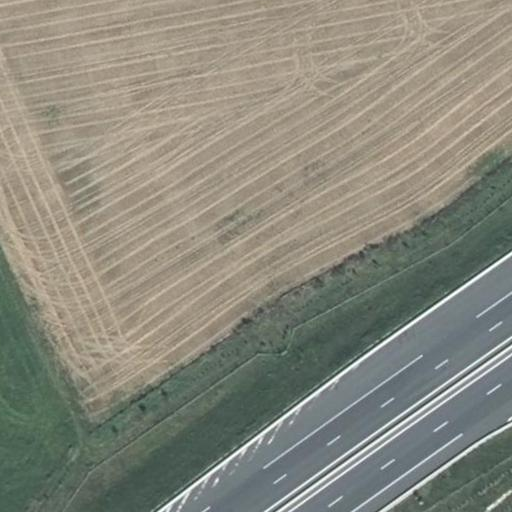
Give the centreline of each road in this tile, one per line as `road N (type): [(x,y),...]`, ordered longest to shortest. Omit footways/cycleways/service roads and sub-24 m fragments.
road 1 (motorway): [(511,307),(224,511)]
road 2 (motorway): [(313,511),(511,370)]
road 3 (track): [(0,238),(104,454)]
